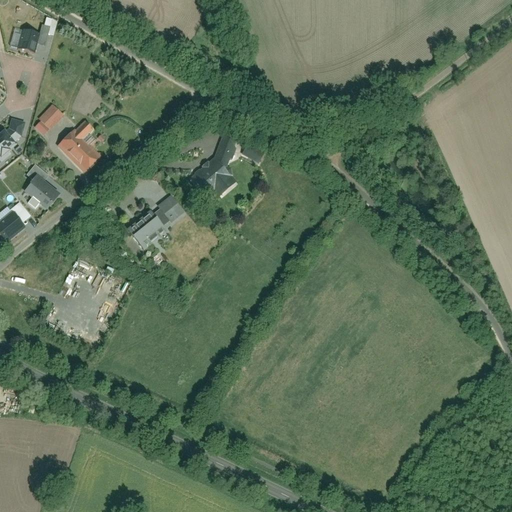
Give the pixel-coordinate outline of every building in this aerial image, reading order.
[(41,36),(24,33),(19,54),(36,58),(41,36)] [(65,117),(53,106),(38,121),(41,124),(36,130),(44,138),(65,117)] [(96,133),(85,122),(58,149),(86,177),(103,160),(86,143),(96,133)] [(3,131),(0,133),(0,165),(19,151),(15,145),(22,140),(24,125),(12,123),(10,132),(6,135),(3,131)] [(235,150),(219,146),(214,161),(191,180),(214,204),(239,184),(228,171),(235,150)] [(63,198),(39,179),(25,196),(49,215),(63,198)] [(186,216),(172,199),(158,210),(172,227),(186,216)] [(20,203),(0,218),(0,234),(8,245),(27,230),(22,224),(31,217),(20,203)] [(152,214),(129,233),(147,255),(170,236),(152,214)]
